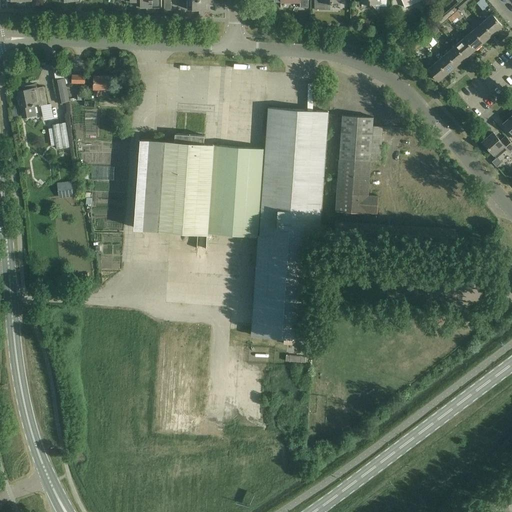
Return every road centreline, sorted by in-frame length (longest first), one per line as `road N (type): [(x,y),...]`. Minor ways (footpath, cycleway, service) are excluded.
road 1 (residential): [(511,208),(384,75),(337,56),(234,51)]
road 2 (secondary): [(48,479),(18,372),(0,187)]
road 3 (secondary): [(308,511),(511,363)]
road 4 (residential): [(234,51),(24,38)]
